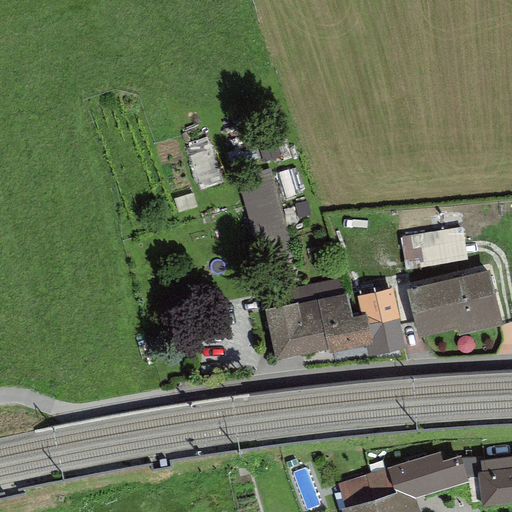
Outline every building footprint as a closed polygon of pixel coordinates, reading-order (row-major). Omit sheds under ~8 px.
[(269,169),(236,178),(261,264),(293,254),(269,169)] [(463,229),(400,239),(407,290),(470,275),(463,229)] [(470,275),(407,290),(418,339),(457,329),(458,337),(502,326),(489,270),(470,275)] [(291,288),(294,303),(298,302),(298,305),(342,295),(338,278),(291,288)] [(392,289),(356,296),(360,316),(366,315),(372,345),(366,347),(368,357),(405,349),(392,289)] [(294,303),(265,310),(276,361),(328,349),(329,354),(366,347),(372,345),(366,315),(360,316),(351,318),(346,294),(342,295),(298,305),(298,302),(294,303)] [(420,511),(417,500),(471,483),(462,455),(442,461),(440,452),(389,468),(397,491),(345,508),(342,508),(343,511),(420,511)] [(482,473),(477,474),(482,508),(511,504),(511,457),(480,462),(482,473)] [(338,484),(345,508),(397,491),(389,468),(338,484)]
